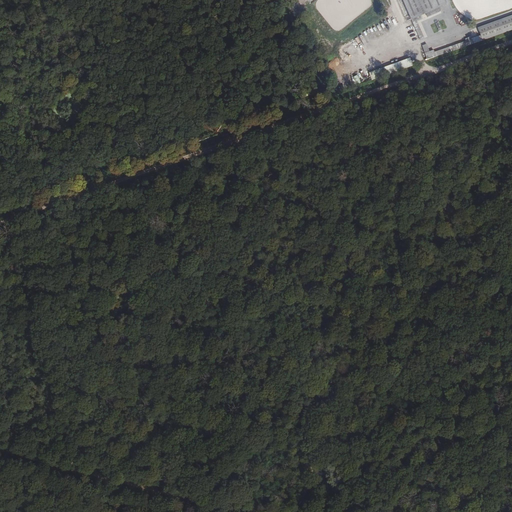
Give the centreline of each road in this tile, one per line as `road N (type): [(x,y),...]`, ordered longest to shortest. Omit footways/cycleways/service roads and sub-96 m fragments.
road 1 (track): [(0,222),(511,47)]
road 2 (unknown): [(0,452),(225,511)]
